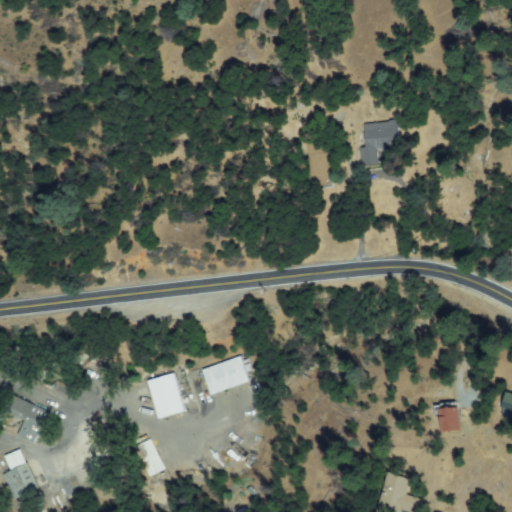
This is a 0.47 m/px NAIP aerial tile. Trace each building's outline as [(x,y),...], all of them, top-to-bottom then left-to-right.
[(378,163),(366,163),(367,123),(401,123),(400,147),(379,147),(378,163)] [(315,172),(306,134),(321,130),(334,185),(314,190),(310,173),(315,172)] [(249,380),(213,394),(204,370),(240,357),(249,380)] [(173,374),(185,411),(163,417),(151,381),(173,374)] [(23,434),(29,422),(7,410),(14,396),(50,415),(37,441),(23,434)] [(453,403),(458,428),(446,430),(441,406),(453,403)] [(157,470),(144,439),(127,447),(141,477),(157,470)] [(153,475),(138,447),(151,441),(165,468),(153,475)] [(15,470),(9,457),(21,451),(27,464),(15,470)] [(5,474),(27,464),(39,489),(17,500),(5,474)] [(421,499),(416,511),(413,511),(403,508),(401,511),(385,511),(379,510),(392,472),(413,480),(408,494),(421,499)]
